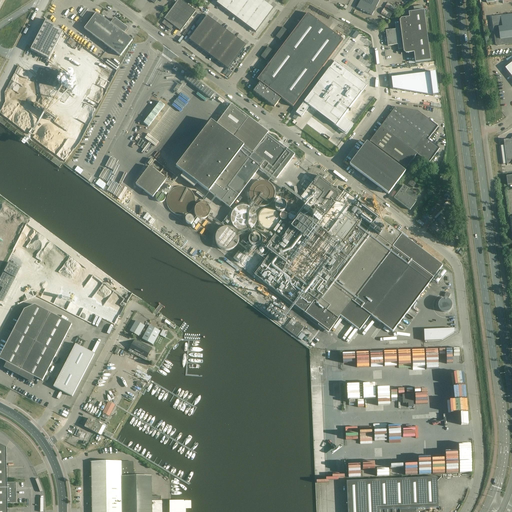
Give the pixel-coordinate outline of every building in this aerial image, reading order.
[(180,0),(179,0),(164,19),(165,20),(162,24),(170,30),(173,26),(180,32),(196,12),(180,0)] [(218,0),(217,3),(220,6),(221,7),(222,7),(225,9),(225,10),(226,10),(227,11),(227,10),(230,13),(231,14),(232,14),(235,16),(235,17),(236,17),(237,18),(240,20),(240,21),(241,21),(241,22),(242,21),(245,24),(245,25),(246,25),(247,25),(250,27),(249,28),(251,29),(252,30),(252,29),(256,32),(255,32),(256,33),(265,21),(274,9),(273,8),(273,9),(270,6),(269,5),(267,4),(264,2),(263,1),(263,0),(262,1),(261,0),(218,0)] [(360,0),(357,8),(372,16),(380,0),(360,0)] [(388,6),(397,10),(399,6),(390,1),(388,6)] [(381,14),(389,20),(393,13),(384,8),(381,14)] [(400,22),(400,24),(395,25),(396,30),(386,31),(388,46),(398,45),(398,50),(403,49),(404,51),(404,52),(406,54),(407,54),(414,53),(415,63),(430,61),(424,11),(409,13),(409,18),(402,19),(401,19),(400,21),(400,22)] [(109,22),(100,16),(96,13),(84,30),(120,57),(133,41),(124,34),(124,33),(127,30),(114,20),(112,24),(110,24),(110,25),(109,24),(109,22)] [(343,41),(318,22),(308,14),(257,80),(260,83),(253,91),(274,107),(281,98),(293,107),(343,41)] [(511,14),(492,17),(495,45),(497,46),(511,44),(511,14)] [(198,28),(189,40),(190,40),(193,42),(193,43),(194,44),(195,44),(198,46),(198,47),(199,48),(199,47),(203,50),(202,50),(203,51),(204,51),(208,53),(207,54),(208,54),(209,55),(212,57),(213,58),(214,59),(214,58),(217,61),(218,62),(219,62),(222,64),(222,65),(223,66),(225,67),(225,66),(228,69),(237,57),(246,45),(245,45),(242,43),(243,43),(241,42),(240,41),(236,39),(237,38),(236,38),(235,37),(231,35),(232,35),(231,34),(230,33),(230,34),(227,31),(226,30),(225,30),(222,28),(222,27),(221,27),(220,26),(217,24),(216,23),(215,22),(215,23),(212,20),(211,19),(210,19),(207,17),(207,16),(198,28)] [(31,51),(35,53),(49,60),(63,33),(46,20),(31,51)] [(345,21),(343,25),(352,30),(354,25),(345,21)] [(276,37),(281,41),(288,32),(283,28),(276,37)] [(261,57),(266,61),(273,52),(268,47),(261,57)] [(108,59),(121,68),(124,64),(111,54),(108,59)] [(329,69),(296,113),(301,117),(310,107),(346,134),(353,126),(342,118),(367,85),(351,74),(352,73),(351,73),(335,61),(330,68),(329,69)] [(436,72),(391,78),(393,90),(433,96),(439,96),(436,72)] [(211,121),(176,168),(230,208),(259,170),(274,182),(295,155),(268,135),(267,134),(268,133),(249,118),(231,105),(221,119),(216,125),(211,121)] [(395,108),(370,141),(406,169),(417,154),(429,163),(440,149),(428,140),(438,127),(417,111),(395,108)] [(506,164),(507,166),(508,166),(511,161),(511,160),(511,139),(503,141),(504,146),(499,146),(501,165),(506,164)] [(367,143),(350,165),(388,195),(406,172),(367,143)] [(149,167),(136,185),(153,198),(167,180),(149,167)] [(309,203),(254,275),(319,324),(318,326),(328,333),(340,316),(359,331),(371,316),(393,332),(443,266),(378,217),(377,217),(374,215),(372,214),(373,213),(372,213),(368,210),(367,210),(363,206),(362,205),(361,205),(356,201),(350,196),(349,196),(344,192),(344,191),(343,192),(344,192),(343,193),(342,194),(338,191),(337,190),(318,176),(315,180),(302,198),(309,203)] [(408,185),(413,188),(416,184),(411,180),(408,185)] [(188,205),(196,193),(187,187),(189,184),(186,181),(176,196),(188,205)] [(253,186),(252,187),(251,188),(251,189),(250,190),(250,191),(250,192),(249,193),(249,194),(249,195),(249,196),(250,197),(250,199),(250,200),(251,201),(251,202),(252,203),(253,203),(254,204),(254,205),(255,206),(256,206),(257,207),(258,207),(260,207),(261,207),(262,208),(263,208),(264,207),(265,207),(266,207),(267,207),(268,206),(269,206),(270,205),(271,204),(272,203),(273,202),(274,201),(274,200),(275,198),(275,197),(275,196),(275,195),(275,194),(275,193),(275,192),(275,191),(274,190),(274,188),(273,188),(273,187),(272,186),(271,185),(270,184),(269,184),(268,183),(267,183),(266,182),(265,182),(264,182),(263,182),(262,182),(260,182),(259,182),(258,182),(257,183),(256,183),(255,184),(254,184),(253,185),(253,186)] [(403,186),(397,195),(394,199),(410,211),(416,202),(415,201),(418,197),(403,186)] [(284,198),(285,199),(286,200),(287,200),(288,200),(289,200),(290,200),(291,200),(291,199),(292,199),(293,198),(293,197),(294,197),(294,196),(294,195),(294,194),(294,193),(293,192),(293,191),(292,191),(291,190),(290,190),(289,189),(288,189),(287,190),(286,190),(285,191),(284,191),(284,192),(284,193),(283,194),(283,195),(283,196),(284,196),(284,197),(284,198)] [(276,210),(277,211),(278,211),(279,212),(280,212),(281,212),(282,212),(283,212),(284,211),(285,211),(285,210),(286,209),(286,208),(287,207),(287,206),(287,205),(286,205),(286,204),(286,203),(285,203),(285,202),(284,202),(284,201),(283,201),(282,201),(281,201),(280,201),(279,201),(278,201),(278,202),(277,202),(276,203),(276,204),(275,205),(275,206),(275,207),(275,208),(275,209),(276,209),(276,210)] [(234,211),(233,212),(232,213),(232,214),(231,215),(231,216),(231,217),(231,218),(231,220),(231,221),(231,222),(232,223),(232,224),(232,225),(233,226),(234,227),(234,228),(235,229),(236,229),(237,230),(238,230),(239,231),(240,231),(241,232),(242,232),(244,232),(245,232),(246,232),(247,231),(248,231),(249,231),(250,230),(251,230),(252,229),(253,228),(254,227),(254,226),(255,225),(256,224),(256,223),(256,222),(257,221),(257,220),(257,219),(257,218),(257,216),(256,215),(256,214),(256,213),(255,212),(254,211),(254,210),(253,209),(252,209),(251,208),(250,207),(249,207),(248,207),(247,206),(246,206),(245,206),(243,206),(242,206),(241,206),(240,206),(239,207),(238,207),(237,208),(236,208),(235,209),(234,210),(234,211)] [(268,230),(269,230),(270,230),(271,230),(271,229),(272,229),(273,229),(274,229),(275,228),(276,228),(276,227),(277,226),(278,226),(278,225),(278,224),(279,223),(279,222),(279,221),(280,220),(280,219),(280,218),(279,217),(279,216),(279,215),(278,214),(278,213),(277,213),(277,212),(276,211),(275,211),(275,210),(274,210),(273,209),(272,209),(271,209),(270,209),(269,209),(268,209),(267,209),(266,209),(265,209),(264,210),(263,210),(263,211),(262,211),(261,212),(261,213),(260,213),(260,214),(259,215),(259,216),(259,217),(258,218),(258,219),(258,220),(258,221),(259,222),(259,223),(260,224),(260,225),(261,226),(262,227),(263,228),(264,229),(265,229),(266,229),(267,230),(268,230)] [(228,227),(228,225),(223,226),(223,228),(222,228),(221,229),(220,229),(219,230),(219,231),(218,231),(217,232),(217,233),(216,234),(216,235),(216,236),(215,237),(215,238),(215,239),(215,240),(216,241),(216,242),(216,243),(217,244),(217,245),(218,246),(218,247),(219,248),(220,248),(221,249),(222,250),(223,250),(224,251),(225,251),(226,251),(226,253),(232,252),(232,250),(233,250),(234,249),(235,248),(236,247),(237,246),(238,245),(238,244),(239,243),(239,242),(239,241),(239,239),(239,238),(239,237),(239,236),(239,235),(238,234),(238,233),(237,232),(237,231),(236,231),(235,230),(234,229),(233,228),(232,228),(231,227),(230,227),(228,227)] [(250,237),(249,238),(249,239),(249,240),(249,241),(249,242),(249,243),(250,243),(250,244),(251,245),(252,246),(253,246),(253,247),(254,247),(255,247),(256,247),(257,247),(258,247),(259,247),(259,246),(260,246),(261,245),(262,245),(262,244),(262,243),(263,242),(263,241),(263,240),(263,239),(262,238),(262,237),(262,236),(261,236),(260,235),(259,234),(258,234),(257,234),(257,233),(256,233),(255,233),(255,234),(254,234),(253,234),(252,234),(252,235),(251,235),(251,236),(250,236),(250,237)] [(269,243),(273,247),(280,239),(275,235),(269,243)] [(266,244),(263,250),(270,253),(273,247),(266,244)] [(241,265),(251,273),(262,259),(252,250),(251,251),(249,250),(247,253),(249,254),(241,265)] [(234,259),(240,264),(246,255),(240,251),(234,259)] [(4,272),(15,278),(20,268),(9,262),(4,272)] [(15,279),(3,273),(0,278),(0,286),(3,288),(0,293),(0,299),(3,302),(15,279)] [(69,300),(67,291),(61,292),(61,293),(59,293),(60,298),(59,299),(59,302),(69,300)] [(34,305),(24,310),(0,356),(0,359),(7,363),(4,368),(32,383),(35,377),(42,381),(72,324),(34,305)] [(130,331),(139,337),(145,326),(136,321),(130,331)] [(142,339),(153,345),(160,332),(149,326),(142,339)] [(455,334),(456,341),(460,341),(461,345),(465,345),(464,332),(458,333),(458,334),(455,334)] [(119,341),(128,346),(132,338),(123,334),(119,341)] [(128,352),(145,361),(152,348),(135,339),(128,352)] [(54,387),(72,397),(94,354),(76,344),(54,387)] [(417,347),(404,348),(405,363),(417,363),(417,367),(431,366),(431,363),(436,363),(435,347),(417,347)] [(463,370),(452,371),(454,383),(456,383),(456,384),(465,383),(463,370)] [(414,408),(413,398),(413,396),(403,396),(403,403),(408,403),(408,408),(413,407),(413,408),(414,408)] [(458,418),(473,418),(473,409),(467,409),(467,407),(470,407),(470,397),(455,397),(455,409),(459,409),(459,410),(454,410),(454,416),(452,416),(452,420),(458,420),(458,418)] [(103,413),(101,417),(107,419),(108,416),(109,416),(115,406),(108,402),(102,413),(103,413)] [(86,427),(98,433),(101,426),(97,424),(97,423),(91,419),(90,420),(89,420),(86,427)] [(421,425),(408,426),(408,434),(420,433),(420,439),(432,438),(432,435),(434,435),(434,420),(420,421),(421,425)] [(407,436),(407,423),(393,423),(393,421),(367,422),(367,428),(353,428),(353,436),(351,436),(351,440),(365,439),(365,440),(394,439),(394,436),(407,436)] [(0,444),(0,511),(7,511),(8,504),(16,503),(16,483),(7,483),(6,448),(0,444)] [(410,459),(397,459),(398,473),(410,473),(410,459)] [(121,511),(121,462),(91,462),(91,481),(91,511),(121,511)] [(132,462),(121,462),(121,511),(161,511),(162,501),(161,501),(161,496),(152,496),(151,476),(133,477),(133,463),(132,462)] [(396,465),(370,466),(370,474),(396,474),(396,465)] [(437,477),(346,481),(347,511),(416,511),(416,509),(438,508),(437,477)]
